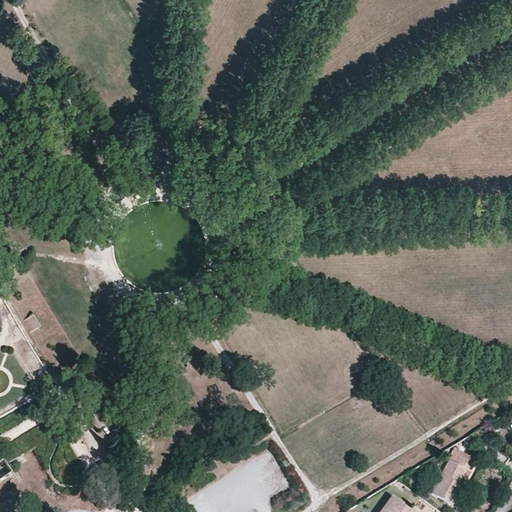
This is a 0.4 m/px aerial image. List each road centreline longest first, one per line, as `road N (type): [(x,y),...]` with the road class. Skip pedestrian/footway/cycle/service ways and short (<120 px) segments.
road 1 (track): [(97,238),(106,280),(127,300),(154,309),(193,301),(224,256),(217,214),(181,185),(128,190),(100,224)]
road 2 (track): [(212,208),(511,30)]
road 3 (track): [(511,382),(221,267)]
road 4 (track): [(511,207),(220,221)]
road 5 (track): [(306,511),(318,505),(193,301)]
road 6 (track): [(323,0),(205,200)]
road 7 (track): [(318,505),(511,385)]
road 8 (track): [(9,0),(128,190)]
road 9 (track): [(154,309),(134,510)]
road 10 (track): [(185,0),(167,182)]
